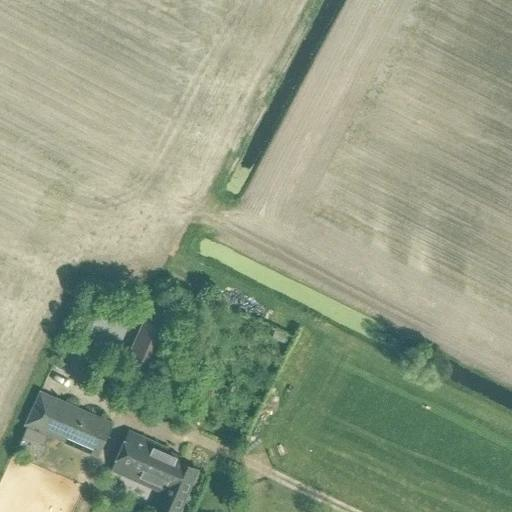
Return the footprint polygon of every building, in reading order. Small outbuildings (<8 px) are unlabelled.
[(152,368),(177,313),(151,301),(127,357),(152,368)] [(176,422),(186,403),(161,389),(150,408),(176,422)] [(99,453),(112,424),(42,393),(29,422),(99,453)] [(40,453),(48,436),(28,427),(20,444),(40,453)] [(177,511),(196,470),(182,463),(183,460),(166,453),(167,449),(128,431),(111,470),(160,492),(150,511),(177,511)] [(120,495),(123,479),(90,472),(87,488),(120,495)]
